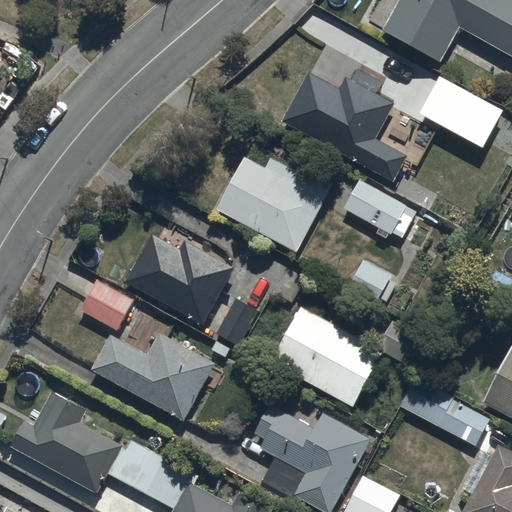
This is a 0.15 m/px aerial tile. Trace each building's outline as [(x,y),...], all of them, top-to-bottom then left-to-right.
[(511,0),(400,0),(382,33),(440,65),(459,30),(511,58),(511,0)] [(341,91),(310,75),(283,125),(395,185),(409,158),(377,141),(395,107),(377,97),(384,85),(358,71),(352,82),(347,79),(341,91)] [(511,116),(511,112),(443,77),(430,102),(493,135),(495,132),(502,135),(511,116)] [(245,160),(217,211),(296,255),(332,190),(304,175),(297,187),(293,185),(298,175),(271,160),(265,171),(245,160)] [(360,183),(345,211),(403,241),(417,213),(360,183)] [(181,252),(153,237),(126,285),(203,328),(234,271),(185,244),(181,252)] [(398,282),(363,262),(351,286),(387,305),(398,282)] [(118,332),(135,300),(98,281),(81,313),(118,332)] [(259,313),(236,301),(218,336),(241,348),(259,313)] [(384,354),(302,309),(270,363),(354,410),(384,354)] [(429,343),(393,323),(378,350),(414,370),(429,343)] [(160,335),(147,357),(112,337),(92,372),(184,424),(216,366),(160,335)] [(511,353),(485,407),(511,420),(511,353)] [(494,419),(418,379),(403,410),(478,448),(494,419)] [(97,495),(123,448),(80,424),(86,414),(52,395),(34,428),(26,424),(12,449),(97,495)] [(332,511),(372,442),(326,416),(316,432),(272,408),(256,436),(266,441),(260,451),(274,459),(261,482),(293,499),(294,497),(321,511),(332,511)] [(199,480),(133,442),(127,453),(123,451),(110,475),(172,511),(267,511),(237,496),(232,506),(194,487),(199,480)] [(511,511),(511,454),(499,447),(493,459),(481,453),(462,491),(472,496),(464,511),(511,511)] [(394,511),(403,498),(368,476),(347,511),(394,511)]
